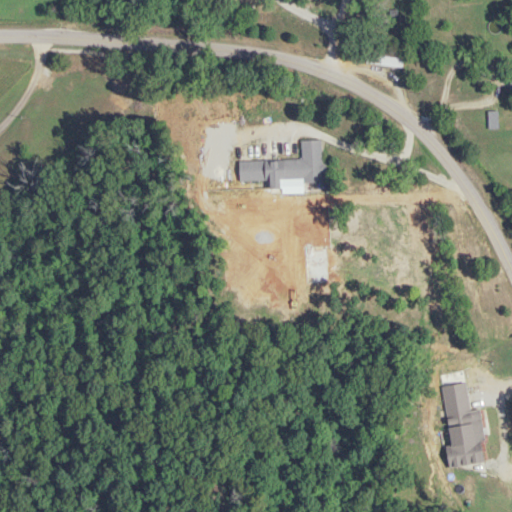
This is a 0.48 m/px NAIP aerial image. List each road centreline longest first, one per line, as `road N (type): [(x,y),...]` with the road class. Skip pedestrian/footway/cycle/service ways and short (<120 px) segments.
road 1 (tertiary): [(511,271),(443,158),(394,111),(339,79),(275,58),(0,34)]
road 2 (residential): [(469,511),(427,277),(421,173)]
road 3 (residential): [(288,139),(321,129),(466,188)]
